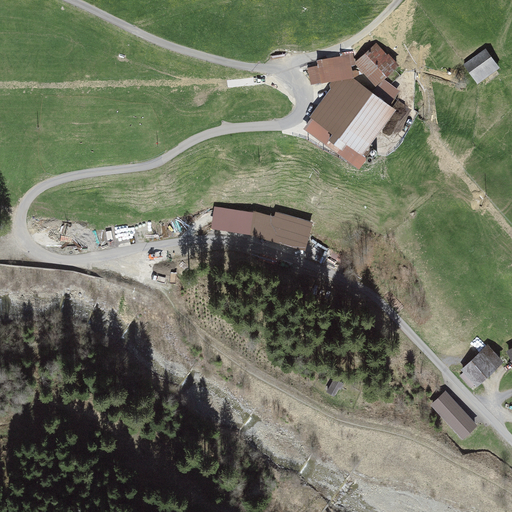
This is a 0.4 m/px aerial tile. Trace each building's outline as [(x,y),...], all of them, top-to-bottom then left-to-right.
[(356,62),(375,83),(396,65),(377,43),(356,62)] [(499,67),(486,48),(465,64),(478,82),(499,67)] [(393,105),(351,76),(350,65),(353,64),(352,50),(337,53),(337,58),(313,62),(314,69),(308,70),(310,86),(337,81),(309,121),(312,122),(304,133),(356,168),(363,157),(359,154),(393,105)] [(294,251),(307,223),(271,214),(268,219),(252,213),(209,208),(204,230),(242,234),(294,251)] [(498,362),(483,346),(456,370),(471,386),(498,362)] [(511,346),(502,352),(511,372),(511,346)] [(342,383),(335,378),(327,391),(334,395),(342,383)] [(458,440),(472,427),(442,392),(427,405),(458,440)]
